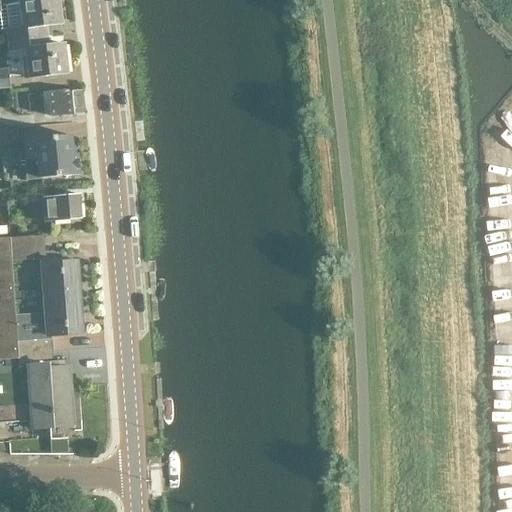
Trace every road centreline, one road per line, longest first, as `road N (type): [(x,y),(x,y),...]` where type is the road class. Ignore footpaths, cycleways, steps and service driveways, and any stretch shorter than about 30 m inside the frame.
road 1 (tertiary): [(133,476),(92,0)]
road 2 (residential): [(133,476),(0,478)]
